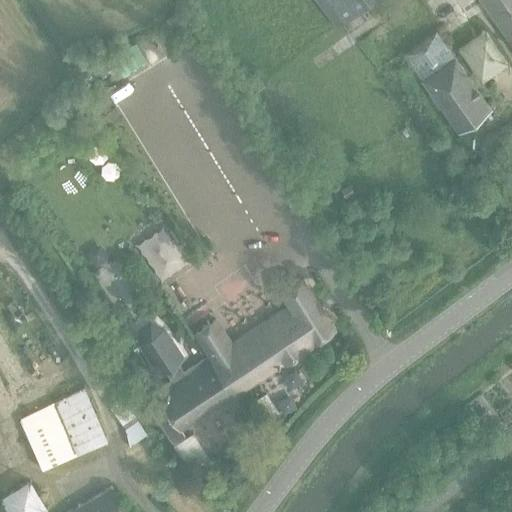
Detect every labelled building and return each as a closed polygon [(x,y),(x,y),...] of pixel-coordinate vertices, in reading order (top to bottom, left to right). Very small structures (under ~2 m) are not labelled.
[(371,0),(316,0),(336,27),(371,0)] [(511,0),(479,0),(511,47),(511,0)] [(459,47),(483,82),(508,64),(484,29),(459,47)] [(454,57),(436,31),(404,53),(422,79),(454,57)] [(109,56),(92,66),(99,76),(115,65),(109,56)] [(454,58),(421,81),(458,132),(490,109),(454,58)] [(243,83),(253,96),(264,86),(254,74),(243,83)] [(345,199),(353,195),(348,187),(341,192),(345,199)] [(135,244),(167,283),(196,260),(164,220),(135,244)] [(90,254),(97,264),(110,255),(103,245),(90,254)] [(166,374),(171,380),(143,398),(173,444),(186,436),(181,429),(335,328),(304,280),(281,295),(288,305),(237,339),(232,343),(216,318),(193,334),(208,358),(185,373),(180,365),(185,359),(165,330),(152,323),(139,332),(140,347),(159,376),(166,374)] [(107,441),(84,387),(20,419),(42,468),(72,454),(73,456),(107,441)] [(109,404),(125,428),(138,419),(121,395),(109,404)] [(486,411),(478,418),(487,428),(495,422),(486,411)] [(2,494),(12,511),(43,511),(51,508),(33,477),(2,494)] [(123,511),(109,489),(71,511),(123,511)]
